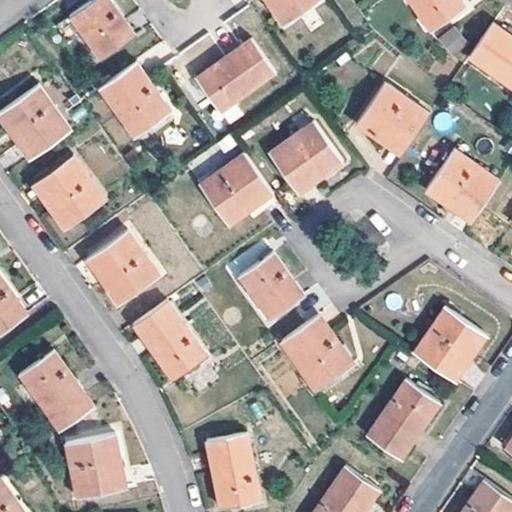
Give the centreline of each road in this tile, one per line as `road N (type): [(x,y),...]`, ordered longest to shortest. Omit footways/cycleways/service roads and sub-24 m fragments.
road 1 (residential): [(184,511),(129,381),(0,198)]
road 2 (residential): [(403,236),(368,194),(352,193),(311,219),(305,240),(346,290),(376,279),(406,249)]
road 3 (residential): [(418,511),(511,377)]
road 4 (residential): [(511,294),(429,237),(403,236)]
